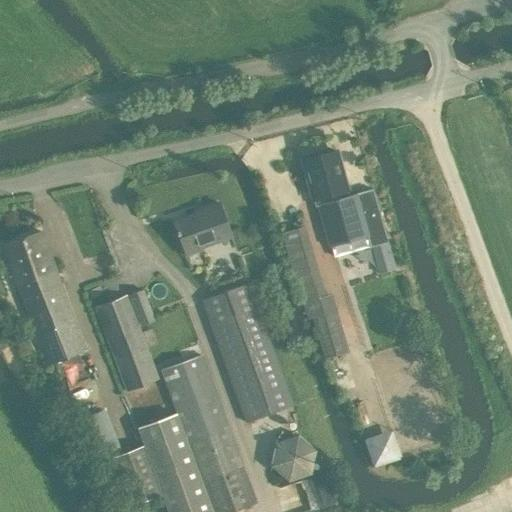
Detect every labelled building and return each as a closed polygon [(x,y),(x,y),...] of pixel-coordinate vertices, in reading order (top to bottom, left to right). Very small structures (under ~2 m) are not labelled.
[(334,149),(301,159),(315,207),(318,206),(330,245),(331,245),(334,256),(371,245),(387,241),(372,189),(351,195),(338,148),(334,149)] [(174,221),(186,257),(203,250),(202,248),(232,238),(219,202),(201,209),(202,211),(174,221)] [(305,226),(280,233),(306,320),(312,318),(324,359),(342,354),(325,294),(305,226)] [(49,363),(87,348),(49,252),(41,230),(3,244),(49,363)] [(250,282),(202,300),(246,421),(293,404),(250,282)] [(154,319),(143,289),(130,294),(141,324),(154,319)] [(127,295),(96,306),(127,389),(158,378),(127,295)] [(15,341),(21,357),(34,351),(28,335),(15,341)] [(163,368),(214,511),(227,511),(257,502),(225,417),(202,355),(163,368)] [(211,511),(174,413),(137,427),(169,511),(211,511)] [(274,442),(270,466),(288,482),(311,474),(316,450),(297,434),(274,442)] [(144,447),(114,459),(131,503),(160,492),(144,447)]
